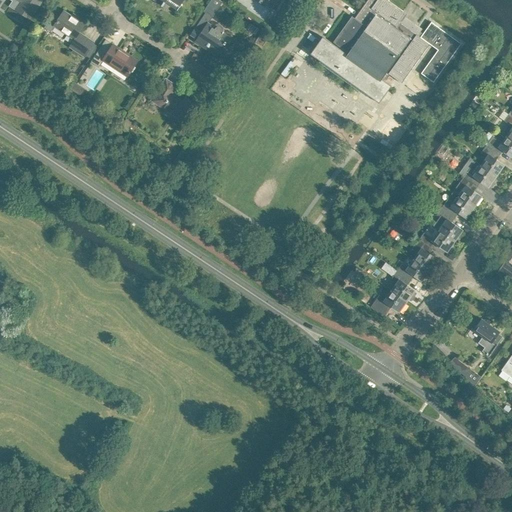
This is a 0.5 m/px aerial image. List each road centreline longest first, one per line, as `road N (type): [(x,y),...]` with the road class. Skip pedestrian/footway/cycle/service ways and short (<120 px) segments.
road 1 (secondary): [(378,379),(0,126)]
road 2 (secondary): [(511,474),(378,379)]
